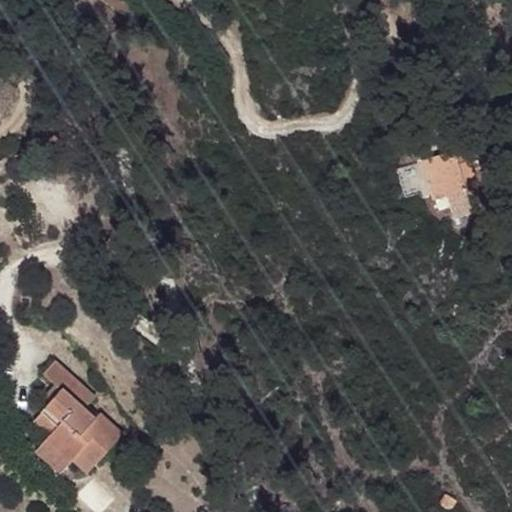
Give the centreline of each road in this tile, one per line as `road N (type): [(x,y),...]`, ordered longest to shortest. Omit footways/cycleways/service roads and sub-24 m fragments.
road 1 (residential): [(259,511),(193,365),(63,0)]
road 2 (track): [(176,0),(234,43),(241,102),(256,127),(282,131),(347,118),(364,37)]
